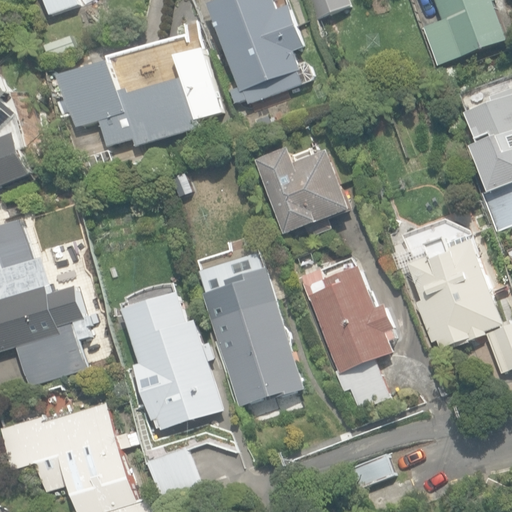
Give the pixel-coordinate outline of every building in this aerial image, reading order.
[(48,0),(54,15),(82,5),(80,0),(48,0)] [(251,99),(253,104),(256,103),(317,81),(320,76),(316,65),(311,63),(304,65),(299,52),(311,48),(296,6),(284,11),(280,0),(227,0),(215,5),(244,87),(235,90),(240,103),(251,99)] [(312,0),(320,19),(357,6),(355,0),(312,0)] [(428,27),(442,65),(511,39),(497,1),(498,0),(438,0),(446,20),(428,27)] [(138,140),(141,148),(203,130),(188,78),(136,94),(127,61),(66,79),(81,130),(103,123),(110,148),(138,140)] [(0,189),(36,175),(30,150),(19,114),(7,99),(15,90),(0,76),(0,189)] [(486,193),(501,234),(511,229),(511,79),(463,97),(496,189),(486,193)] [(309,227),(313,236),(336,227),(333,219),(357,210),(335,150),(303,163),(297,148),(264,161),(291,234),(309,227)] [(222,212),(213,170),(186,176),(194,218),(222,212)] [(0,352),(19,347),(31,385),(88,367),(80,342),(94,338),(91,329),(97,327),(95,318),(89,320),(78,285),(53,293),(43,261),(37,263),(23,219),(0,226),(0,352)] [(473,242),(471,236),(451,244),(448,238),(428,245),(432,256),(412,264),(426,302),(420,304),(434,343),(440,341),(444,352),(490,335),(488,331),(508,324),(495,290),(497,289),(492,275),(490,276),(477,240),(473,242)] [(205,269),(206,273),(238,264),(232,244),(200,253),(201,256),(194,258),(197,271),(205,269)] [(352,389),(360,410),(393,398),(379,362),(399,355),(394,341),(400,338),(397,331),(400,330),(391,305),(382,308),(376,290),(374,290),(365,267),(330,280),(326,269),(306,277),(315,301),(341,370),(338,372),(345,392),(352,389)] [(213,315),(243,408),(281,396),(282,399),(309,390),(278,295),(258,302),(254,289),(212,303),(216,314),(213,315)] [(139,366),(159,431),(227,410),(213,364),(220,362),(215,344),(210,346),(202,322),(192,325),(182,293),(126,311),(143,364),(139,366)] [(511,326),(490,335),(504,374),(511,370),(511,326)] [(106,511),(109,511),(158,511),(154,497),(143,500),(127,448),(143,443),(140,431),(123,436),(112,402),(51,421),(49,416),(7,428),(19,469),(43,462),(52,491),(75,484),(83,511),(106,511)] [(154,460),(168,497),(204,484),(191,447),(154,460)] [(356,467),(364,488),(399,475),(391,454),(356,467)] [(364,493),(371,511),(376,511),(408,501),(399,481),(364,493)]
